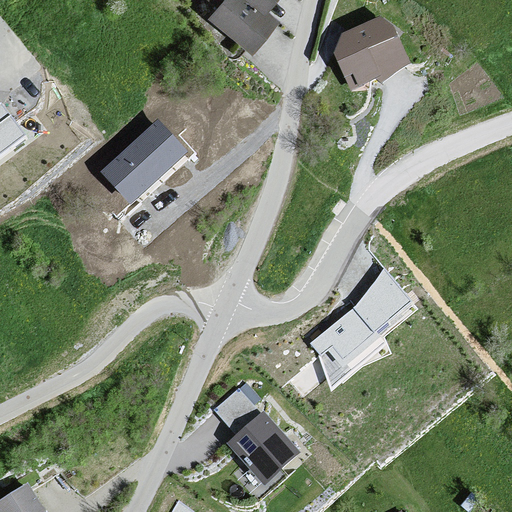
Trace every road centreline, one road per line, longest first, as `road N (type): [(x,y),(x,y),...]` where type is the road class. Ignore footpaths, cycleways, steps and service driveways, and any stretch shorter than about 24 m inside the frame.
road 1 (residential): [(314,0),(277,177),(227,304)]
road 2 (residential): [(227,304),(191,299),(157,307),(96,359),(0,415)]
road 3 (residential): [(227,304),(134,511)]
